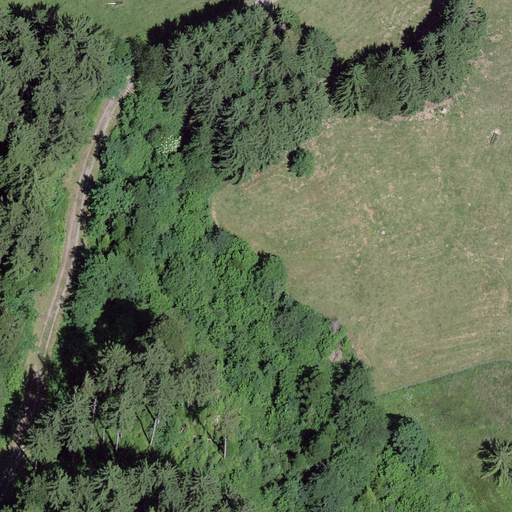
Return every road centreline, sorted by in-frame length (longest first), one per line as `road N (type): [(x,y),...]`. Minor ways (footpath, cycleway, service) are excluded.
road 1 (track): [(141,64),(94,149),(0,492)]
road 2 (track): [(269,0),(141,64)]
